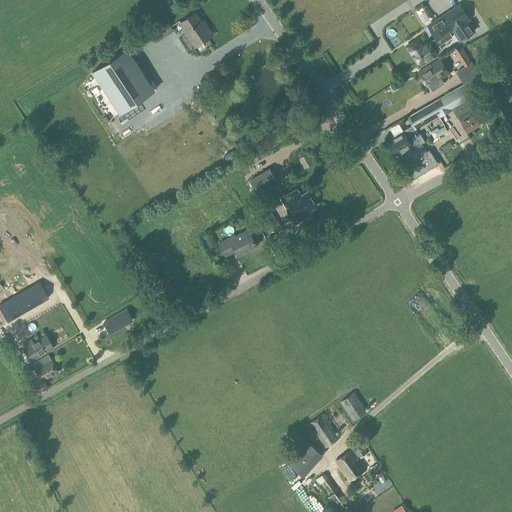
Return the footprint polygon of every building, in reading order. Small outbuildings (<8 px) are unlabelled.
[(461,5),(439,19),(429,25),(434,34),(436,37),(438,40),(450,32),(454,30),(461,40),(475,31),(468,20),(470,19),(461,5)] [(414,21),(428,17),(426,8),(412,11),(414,21)] [(181,23),(196,46),(213,35),(208,27),(206,28),(196,13),(181,23)] [(165,37),(174,31),(167,20),(158,26),(165,37)] [(414,53),(422,64),(437,54),(429,43),(423,45),(418,39),(407,47),(412,54),(414,53)] [(452,48),(459,58),(466,54),(462,48),(452,48)] [(127,49),(95,70),(123,111),(154,90),(127,49)] [(383,54),(384,78),(389,77),(389,82),(395,82),(395,71),(407,70),(406,61),(396,61),(395,54),(383,54)] [(444,83),(441,79),(450,73),(440,58),(419,72),(429,87),(430,86),(433,90),(444,83)] [(457,72),(465,84),(469,82),(476,93),(486,86),(471,63),(465,67),(457,72)] [(489,85),(501,78),(496,70),(484,77),(489,85)] [(76,82),(83,90),(86,87),(79,79),(76,82)] [(440,98),(448,112),(477,95),(476,93),(469,82),(465,84),(440,98)] [(480,90),(485,98),(494,94),(490,85),(480,90)] [(490,100),(502,121),(511,115),(511,112),(506,102),(511,98),(511,92),(510,89),(490,100)] [(428,123),(448,112),(440,98),(419,110),(424,119),(426,118),(428,123)] [(468,131),(481,124),(472,109),(458,117),(462,123),(463,122),(468,131)] [(416,130),(428,123),(426,118),(424,119),(419,110),(408,117),(416,130)] [(435,139),(448,131),(445,126),(439,129),(438,127),(430,132),(435,139)] [(400,153),(414,178),(425,171),(430,170),(430,168),(438,164),(430,151),(428,153),(422,144),(425,142),(420,134),(417,136),(412,128),(404,133),(404,132),(389,140),(397,154),(400,153)] [(301,158),(306,167),(313,164),(308,154),(301,158)] [(268,169),(249,180),(258,196),(267,191),(264,185),(274,180),(268,169)] [(305,212),(316,205),(308,192),(302,196),(301,193),(287,202),(290,207),(288,209),(296,224),(308,217),(305,212)] [(279,227),(275,219),(266,224),(271,232),(279,227)] [(240,256),(258,246),(250,231),(236,238),(235,236),(220,245),(227,257),(237,251),(240,256)] [(14,285),(25,279),(10,249),(0,253),(0,299),(1,301),(18,293),(14,285)] [(39,282),(0,304),(0,307),(8,322),(17,316),(16,315),(38,302),(39,303),(48,298),(39,282)] [(439,300),(434,289),(425,292),(430,302),(431,302),(438,318),(448,313),(441,299),(439,300)] [(110,333),(132,320),(126,309),(104,322),(110,333)] [(28,319),(20,322),(22,330),(31,327),(28,319)] [(444,334),(432,338),(434,344),(446,339),(444,334)] [(41,356),(40,354),(53,346),(46,335),(33,343),(31,339),(25,343),(27,346),(24,348),(31,361),(41,356)] [(40,365),(35,368),(42,381),(58,372),(48,355),(38,361),(40,365)] [(359,419),(372,409),(358,390),(345,400),(359,419)] [(340,438),(324,415),(309,424),(325,449),(340,438)] [(301,435),(293,444),(300,450),(289,463),(305,477),(323,453),(301,435)] [(367,452),(360,443),(352,448),(353,449),(336,461),(349,481),(367,469),(357,456),(359,455),(361,457),(367,452)] [(376,465),(370,469),(375,476),(381,472),(376,465)]
